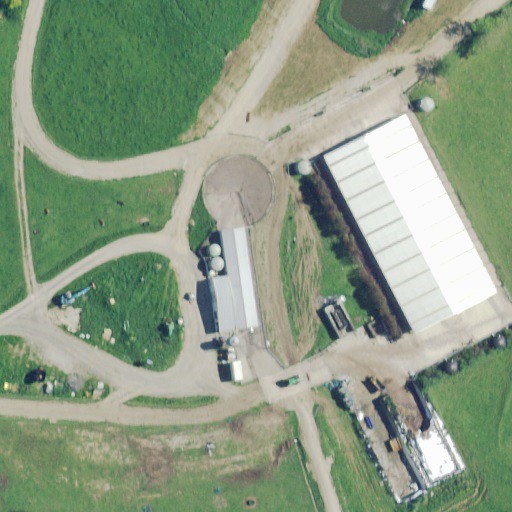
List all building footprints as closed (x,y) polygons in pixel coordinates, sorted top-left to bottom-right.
[(433,0),(423,0),(420,7),(428,11),(433,0)] [(362,136),(454,313),(494,293),(402,115),(362,136)] [(452,314),(360,137),(321,157),(413,334),(452,314)] [(256,327),(241,228),(219,231),(226,278),(210,280),(218,333),(256,327)] [(353,403),(343,385),(335,390),(345,407),(353,403)]
